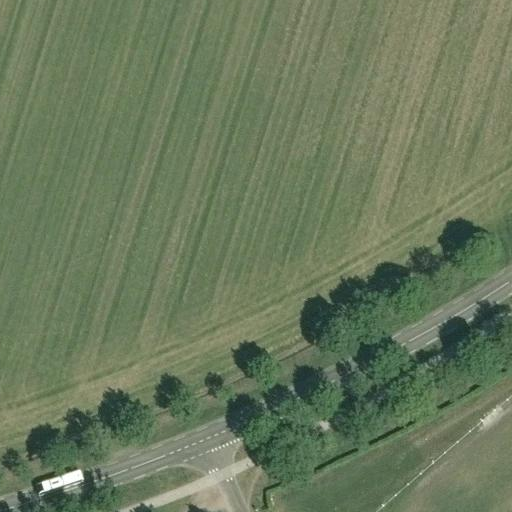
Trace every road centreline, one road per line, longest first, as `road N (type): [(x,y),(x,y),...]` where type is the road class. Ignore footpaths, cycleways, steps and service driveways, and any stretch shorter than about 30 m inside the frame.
road 1 (secondary): [(211,439),(326,388),(511,282)]
road 2 (secondary): [(10,511),(211,439)]
